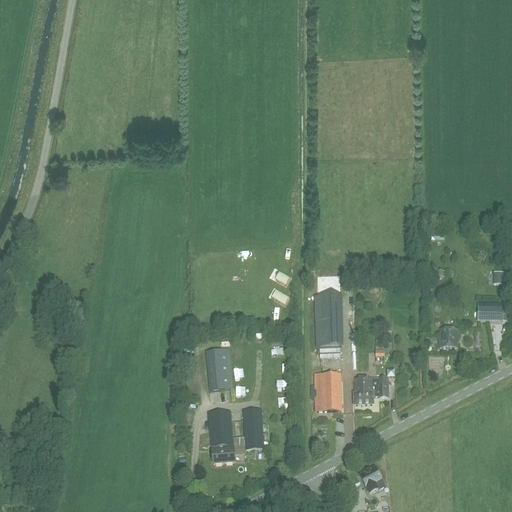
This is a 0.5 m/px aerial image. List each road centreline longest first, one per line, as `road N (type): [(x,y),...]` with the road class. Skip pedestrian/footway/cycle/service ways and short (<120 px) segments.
road 1 (unclassified): [(0,270),(34,199),(72,0)]
road 2 (unclassified): [(313,472),(511,368)]
